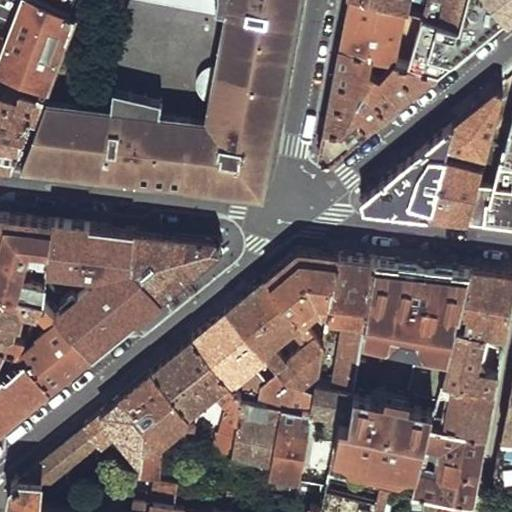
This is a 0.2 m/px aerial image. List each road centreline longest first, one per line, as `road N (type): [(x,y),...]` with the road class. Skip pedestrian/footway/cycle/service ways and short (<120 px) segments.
road 1 (residential): [(0,464),(242,269),(292,215)]
road 2 (residential): [(292,215),(0,182)]
road 3 (residential): [(292,215),(511,45)]
road 4 (residential): [(511,244),(292,215)]
road 5 (residential): [(322,0),(292,215)]
road 6 (residential): [(480,511),(511,338)]
